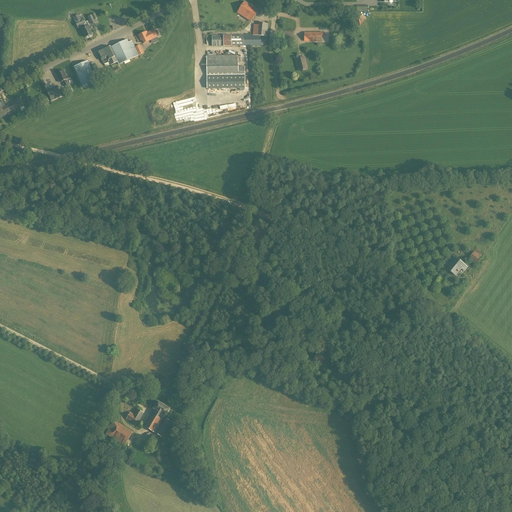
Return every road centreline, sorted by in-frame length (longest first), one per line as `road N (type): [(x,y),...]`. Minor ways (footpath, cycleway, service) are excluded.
road 1 (track): [(511,375),(367,262),(319,235),(81,162)]
road 2 (track): [(124,393),(185,360),(240,251),(248,211)]
road 3 (unclassified): [(0,89),(180,0)]
road 4 (track): [(223,511),(197,431),(227,366)]
road 5 (track): [(34,511),(99,445),(124,393)]
road 6 (track): [(0,325),(124,393)]
road 7 (track): [(227,366),(273,383),(294,377),(306,362),(351,378)]
